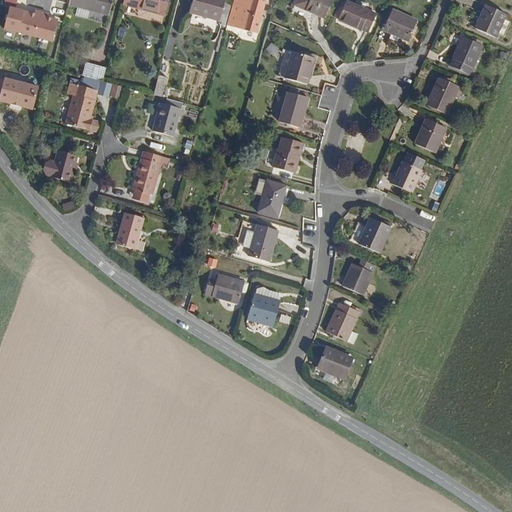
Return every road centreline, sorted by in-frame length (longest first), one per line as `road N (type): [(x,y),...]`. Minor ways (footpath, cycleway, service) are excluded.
road 1 (residential): [(446,0),(412,71),(349,81),(328,202)]
road 2 (residential): [(281,380),(151,302),(73,238)]
road 3 (residential): [(485,511),(281,380)]
road 4 (residential): [(328,202),(317,304),(281,380)]
